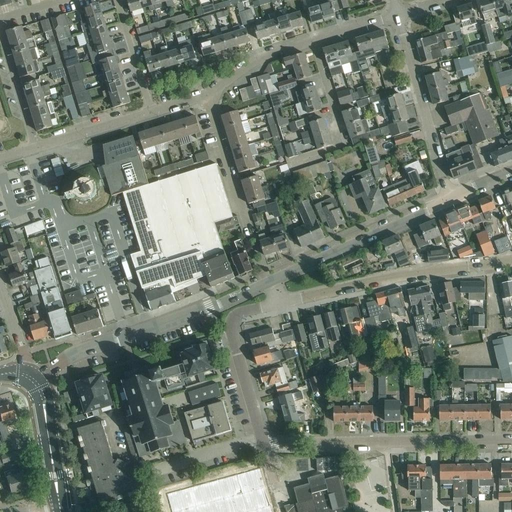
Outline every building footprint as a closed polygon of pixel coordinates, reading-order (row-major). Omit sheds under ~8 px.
[(127,0),(131,12),(142,8),(139,0),(127,0)] [(152,0),(139,0),(142,8),(154,5),(152,0)] [(164,0),(152,0),(154,5),(155,9),(162,7),(160,3),(165,2),(164,0)] [(323,0),(325,5),(320,6),(323,19),(324,19),(331,17),(333,16),(335,16),(334,12),(338,10),(338,9),(335,0),(323,0)] [(345,0),(335,0),(338,9),(348,6),(345,0)] [(483,0),(479,1),(482,11),(483,14),(485,21),(491,19),(490,19),(498,16),(497,14),(492,0),(483,0)] [(507,0),(492,0),(497,14),(505,12),(506,15),(511,13),(509,6),(510,6),(507,0)] [(215,10),(226,7),(225,1),(213,5),(215,10)] [(242,2),(242,3),(248,24),(255,21),(251,9),(245,10),(242,2)] [(81,22),(103,15),(99,3),(84,8),(85,14),(80,15),(82,21),(81,21),(81,22)] [(234,33),(238,45),(250,42),(246,29),(245,29),(243,25),(248,24),(242,3),(237,4),(239,12),(238,13),(243,25),(239,26),(239,25),(233,27),(234,33)] [(204,14),(215,10),(213,5),(213,4),(202,7),(202,9),(203,14),(204,14)] [(459,25),(460,28),(471,25),(477,24),(471,4),(457,8),(459,13),(453,15),(456,23),(456,26),(459,25)] [(308,10),(309,13),(312,23),(323,19),(319,6),(308,10)] [(229,15),(228,10),(216,13),(218,18),(229,15)] [(281,10),(275,12),(281,32),(292,29),(288,16),(283,18),(281,10)] [(271,21),(266,23),(269,36),(281,32),(275,12),(268,14),(271,21)] [(288,16),(292,29),(304,25),(300,12),(288,16)] [(170,18),(172,24),(188,19),(186,13),(170,18)] [(52,18),(55,30),(58,30),(58,28),(60,27),(61,28),(64,27),(64,26),(68,25),(65,14),(52,18)] [(84,33),(106,27),(103,15),(81,22),(84,33)] [(132,16),(138,34),(149,31),(147,25),(141,27),(137,15),(132,16)] [(159,21),(161,27),(172,24),(170,18),(159,21)] [(49,31),(52,30),(48,19),(41,21),(44,33),(46,32),(47,33),(49,32),(49,31)] [(147,25),(149,31),(150,31),(149,30),(161,27),(159,21),(148,25),(147,25)] [(173,26),(175,32),(190,27),(188,22),(173,26)] [(254,26),(255,30),(258,39),(269,36),(266,23),(254,26)] [(418,49),(449,41),(446,34),(460,30),(460,28),(459,25),(456,26),(456,23),(444,26),(446,32),(435,35),(435,36),(415,41),(418,49)] [(486,40),(487,44),(487,45),(500,42),(500,41),(499,41),(498,38),(494,39),(490,23),(481,25),(486,40)] [(162,30),(163,35),(175,32),(173,26),(162,30)] [(222,32),(227,49),(238,45),(234,33),(229,34),(227,26),(221,28),(222,32)] [(7,31),(10,43),(32,36),(30,30),(24,32),(22,27),(7,31)] [(87,45),(110,38),(106,27),(84,33),(88,44),(87,44),(87,45)] [(511,29),(503,33),(505,40),(511,37),(511,29)] [(50,44),(55,42),(54,39),(52,30),(49,31),(49,32),(47,33),(50,44)] [(369,35),(376,55),(375,52),(382,50),(382,53),(387,68),(394,66),(384,30),(369,35)] [(217,38),(211,40),(215,52),(227,49),(222,32),(215,35),(217,38)] [(139,36),(140,42),(152,39),(150,33),(139,36)] [(362,71),(362,74),(370,72),(366,58),(376,55),(369,35),(356,39),(359,51),(356,52),(356,55),(362,71)] [(10,43),(14,55),(29,50),(36,47),(33,36),(32,36),(10,43)] [(60,45),(62,53),(65,52),(64,51),(67,50),(65,43),(69,42),(68,38),(59,40),(60,45)] [(110,38),(87,45),(89,51),(93,64),(100,62),(101,62),(115,57),(110,38)] [(461,45),(465,58),(469,56),(465,44),(463,38),(449,42),(449,41),(418,49),(422,63),(431,61),(442,57),(439,50),(444,49),(444,50),(451,48),(450,47),(461,45)] [(178,43),(179,47),(184,62),(196,58),(190,39),(178,43)] [(200,43),(201,46),(204,56),(215,52),(211,40),(200,43)] [(352,56),(348,41),(335,45),(341,65),(344,74),(352,72),(353,74),(362,71),(356,55),(352,56)] [(56,53),(59,52),(55,42),(50,44),(51,47),(54,55),(57,55),(56,53)] [(500,42),(487,45),(489,52),(489,53),(502,49),(500,42)] [(474,55),(489,52),(487,45),(487,44),(477,47),(479,53),(474,55)] [(329,69),(341,65),(335,45),(323,49),(329,69)] [(157,56),(161,69),(172,66),(166,46),(161,47),(163,54),(157,56)] [(166,46),(172,66),(184,62),(179,47),(168,50),(167,46),(166,46)] [(14,55),(17,66),(36,60),(38,59),(35,48),(29,50),(14,55)] [(64,60),(65,60),(67,67),(80,63),(77,56),(69,58),(67,50),(64,51),(65,52),(62,53),(64,60)] [(144,53),(150,73),(161,69),(157,56),(152,58),(150,51),(144,53)] [(58,70),(64,69),(59,52),(56,53),(57,55),(54,55),(56,63),(58,70)] [(308,65),(304,53),(291,57),(284,59),(286,66),(293,64),(295,69),(308,65)] [(101,62),(100,62),(103,73),(119,68),(118,64),(119,63),(120,62),(118,57),(117,56),(115,57),(101,62)] [(462,70),(474,68),(471,56),(469,56),(465,58),(459,59),(461,65),(451,68),(452,73),(462,70)] [(17,66),(21,77),(37,72),(38,71),(39,70),(36,60),(17,66)] [(511,69),(502,72),(499,61),(493,63),(498,80),(511,75),(511,69)] [(80,63),(67,67),(70,75),(69,76),(71,83),(72,83),(83,79),(87,78),(82,63),(80,63)] [(271,80),(265,81),(269,94),(281,91),(297,86),(295,81),(298,80),(298,81),(311,77),(308,65),(295,69),(296,74),(288,76),(289,80),(278,83),(278,84),(273,86),(271,80)] [(107,85),(123,80),(119,68),(103,73),(107,85)] [(475,73),(474,68),(462,70),(463,76),(464,76),(475,73)] [(65,84),(68,84),(64,69),(58,70),(51,72),(53,80),(61,78),(63,77),(65,84),(63,85),(63,87),(66,86),(65,84)] [(426,77),(430,90),(445,87),(444,86),(449,85),(447,79),(442,80),(440,73),(436,74),(426,77)] [(264,75),(257,77),(263,96),(269,94),(265,81),(264,75)] [(511,75),(498,80),(500,87),(504,98),(506,104),(511,102),(509,97),(508,97),(505,85),(511,83),(511,75)] [(257,77),(250,79),(252,86),(253,86),(256,98),(263,96),(257,77)] [(75,95),(85,91),(86,91),(83,79),(72,83),(75,95)] [(23,85),(27,97),(50,90),(48,84),(41,87),(39,80),(23,85)] [(111,95),(111,96),(126,91),(123,80),(107,85),(109,89),(103,91),(104,97),(111,95)] [(454,103),(469,98),(468,92),(465,81),(459,82),(460,85),(463,85),(465,93),(463,94),(453,97),(454,103)] [(67,97),(72,96),(68,84),(65,84),(66,86),(63,87),(65,92),(62,93),(64,98),(66,97),(67,97)] [(252,86),(246,88),(250,100),(256,98),(253,86),(252,86)] [(305,102),(318,98),(314,86),(296,92),(299,103),(305,102)] [(430,90),(433,104),(448,100),(445,87),(430,90)] [(246,88),(239,90),(243,102),(250,100),(246,88)] [(469,98),(479,94),(477,88),(468,92),(469,98)] [(350,90),(347,90),(337,93),(341,105),(353,102),(351,94),(354,93),(353,89),(350,90)] [(27,97),(30,108),(46,104),(46,103),(44,97),(51,95),(50,90),(27,97)] [(381,107),(383,114),(405,107),(401,94),(396,95),(394,90),(385,93),(371,97),(373,103),(387,98),(388,105),(381,107)] [(79,107),(81,106),(81,105),(87,103),(87,102),(88,102),(85,91),(75,95),(76,98),(79,107)] [(111,96),(114,107),(130,103),(126,91),(111,96)] [(282,91),(270,95),(271,99),(271,101),(275,100),(283,97),(282,91)] [(70,108),(70,109),(73,109),(72,107),(75,106),(72,96),(67,97),(68,103),(66,104),(67,109),(70,108)] [(305,102),(299,103),(296,104),(299,116),(308,113),(309,114),(321,110),(318,98),(305,102)] [(369,105),(368,99),(357,103),(359,108),(369,105)] [(55,113),(51,101),(46,103),(46,104),(30,108),(34,119),(55,113)] [(79,107),(82,117),(90,115),(87,103),(81,105),(81,106),(79,107)] [(70,109),(74,120),(79,118),(75,106),(72,107),(73,109),(70,109)] [(409,120),(405,107),(383,114),(385,119),(392,116),(395,124),(389,126),(391,133),(393,137),(408,132),(404,121),(409,120)] [(343,113),(347,125),(360,121),(356,108),(343,113)] [(279,126),(279,127),(289,124),(288,123),(289,123),(287,117),(283,119),(280,110),(274,111),(276,117),(277,120),(279,126)] [(222,116),(225,127),(241,122),(237,111),(222,116)] [(270,126),(275,124),(272,112),(266,114),(270,126)] [(34,119),(37,131),(53,126),(51,120),(56,119),(55,113),(34,119)] [(196,116),(184,120),(189,135),(195,133),(197,139),(202,137),(196,116)] [(308,125),(306,119),(296,123),(295,122),(289,124),(291,132),(298,130),(298,129),(308,125)] [(301,133),(303,139),(328,132),(324,119),(310,123),(312,130),(301,133)] [(360,121),(347,126),(351,138),(357,136),(359,143),(370,140),(370,138),(376,136),(374,131),(370,132),(366,119),(360,121)] [(184,120),(173,123),(178,139),(189,135),(184,120)] [(225,127),(229,139),(244,134),(241,122),(225,127)] [(173,123),(161,127),(166,143),(178,139),(173,123)] [(469,133),(473,145),(498,136),(494,123),(469,133)] [(273,137),(279,136),(275,124),(270,126),(272,133),(273,137)] [(458,131),(456,124),(452,126),(444,129),(447,135),(458,131)] [(382,136),(391,133),(389,126),(380,129),(382,136)] [(161,127),(150,130),(155,146),(166,143),(161,127)] [(139,134),(142,143),(144,150),(155,146),(150,130),(139,134)] [(316,141),(318,149),(332,145),(328,132),(303,139),(304,145),(316,141)] [(394,139),(396,145),(412,140),(410,133),(394,139)] [(229,139),(232,150),(248,145),(244,134),(229,139)] [(109,187),(112,196),(121,193),(123,192),(149,185),(134,136),(104,145),(106,165),(103,166),(106,178),(109,187)] [(273,137),(276,149),(282,147),(279,136),(273,137)] [(489,153),(493,163),(495,167),(504,163),(511,160),(508,154),(511,154),(508,145),(511,144),(510,139),(507,140),(507,139),(505,140),(505,139),(500,140),(503,148),(489,153)] [(232,150),(236,161),(251,157),(258,154),(255,143),(248,145),(232,150)] [(285,145),(289,158),(297,155),(293,143),(285,145)] [(375,146),(365,149),(370,164),(379,161),(375,146)] [(464,157),(448,164),(454,179),(477,170),(476,169),(472,158),(471,156),(473,156),(470,146),(461,149),(464,157)] [(276,149),(279,156),(281,164),(287,162),(284,154),(282,147),(276,149)] [(195,155),(195,157),(197,162),(197,163),(209,159),(207,151),(195,155)] [(478,156),(472,158),(476,169),(482,167),(478,156)] [(185,161),(186,166),(194,164),(197,162),(195,157),(192,158),(185,161)] [(236,161),(239,173),(255,168),(251,157),(236,161)] [(260,165),(262,170),(281,164),(279,159),(260,165)] [(371,164),(372,167),(375,178),(381,176),(379,169),(385,167),(384,160),(378,162),(371,164)] [(173,164),(175,170),(178,169),(186,166),(185,161),(176,163),(173,164)] [(418,161),(404,167),(408,178),(415,195),(425,190),(418,175),(423,173),(418,161)] [(320,164),(323,175),(330,173),(329,172),(326,164),(325,162),(320,164)] [(283,172),(286,179),(292,177),(294,177),(293,173),(292,169),(290,163),(278,167),(280,173),(283,172)] [(149,185),(123,192),(141,252),(144,260),(136,263),(144,287),(143,288),(144,291),(151,311),(176,302),(173,293),(170,287),(205,272),(207,276),(211,287),(235,278),(224,251),(218,233),(224,231),(224,229),(221,221),(233,217),(232,214),(216,164),(207,166),(158,182),(149,185)] [(162,168),(163,173),(175,170),(173,164),(162,168)] [(314,165),(318,177),(323,175),(320,164),(314,165)] [(389,164),(385,166),(385,167),(388,176),(393,174),(389,164)] [(314,165),(309,167),(312,179),(318,177),(314,165)] [(309,167),(303,169),(307,180),(312,179),(309,167)] [(154,170),(156,176),(163,173),(162,168),(154,170)] [(303,169),(298,171),(302,182),(307,180),(303,169)] [(368,208),(374,206),(376,211),(385,207),(370,169),(352,177),(355,183),(350,186),(356,199),(363,196),(368,208)] [(293,173),(294,177),(296,184),(302,182),(298,171),(293,173)] [(242,181),(245,192),(261,187),(258,176),(242,181)] [(286,179),(288,187),(294,185),(292,177),(286,179)] [(105,188),(109,187),(106,178),(100,180),(102,186),(104,185),(105,188)] [(394,184),(401,201),(415,195),(408,178),(394,184)] [(78,191),(78,192),(79,193),(79,194),(80,195),(81,196),(82,196),(83,197),(84,197),(85,197),(87,197),(88,197),(89,196),(90,196),(91,195),(91,194),(92,193),(93,192),(93,191),(93,190),(93,188),(93,187),(92,186),(92,185),(91,184),(90,183),(89,183),(88,182),(87,182),(86,182),(85,182),(83,182),(82,182),(81,183),(80,183),(80,184),(79,185),(78,186),(78,187),(78,189),(78,190),(78,191)] [(312,183),(306,186),(311,195),(316,193),(312,183)] [(386,196),(390,206),(401,201),(394,184),(383,189),(386,196)] [(245,192),(249,204),(265,199),(261,187),(245,192)] [(511,216),(509,218),(511,224),(511,189),(511,188),(501,192),(506,206),(511,204),(511,206),(511,216)] [(483,213),(479,214),(482,222),(483,224),(484,224),(482,221),(491,218),(489,211),(496,208),(495,205),(491,196),(478,201),(482,210),(483,213)] [(314,204),(317,210),(321,219),(326,217),(331,229),(345,223),(339,208),(337,209),(337,208),(338,205),(335,199),(333,198),(331,198),(324,201),(324,200),(314,204)] [(298,239),(302,248),(325,237),(321,228),(308,200),(296,205),(305,225),(294,230),(298,239)] [(268,212),(273,211),(275,217),(281,215),(277,202),(266,206),(268,212)] [(467,205),(456,210),(461,223),(472,219),(475,225),(482,222),(479,214),(476,206),(469,209),(467,205)] [(446,219),(439,221),(443,231),(444,233),(445,236),(463,229),(461,223),(456,210),(444,214),(446,219)] [(252,216),(255,223),(261,221),(258,214),(252,216)] [(221,221),(224,229),(235,225),(240,224),(237,216),(233,217),(221,221)] [(501,220),(509,239),(511,237),(511,234),(506,219),(501,220)] [(422,231),(414,235),(419,248),(428,244),(427,241),(434,238),(436,245),(443,243),(440,236),(440,235),(434,221),(420,226),(422,231)] [(10,244),(11,244),(18,242),(18,241),(13,228),(6,231),(11,244),(10,244)] [(277,229),(271,231),(277,252),(283,250),(283,251),(288,249),(288,248),(289,248),(286,238),(285,234),(279,236),(277,229)] [(259,235),(265,255),(277,252),(271,231),(270,231),(273,238),(267,240),(264,234),(259,235)] [(394,253),(397,260),(400,266),(409,262),(407,256),(398,235),(382,241),(388,256),(394,253)] [(494,241),(499,254),(511,249),(511,248),(507,236),(494,241)] [(488,237),(479,241),(485,256),(488,256),(494,253),(488,237)] [(18,242),(11,244),(12,249),(2,253),(6,266),(20,261),(17,253),(25,250),(21,240),(18,241),(18,242)] [(231,254),(240,276),(253,270),(248,259),(249,258),(241,240),(235,242),(238,251),(231,254)] [(25,250),(28,259),(34,258),(31,248),(25,250)] [(428,252),(429,263),(449,260),(448,250),(428,252)] [(39,284),(30,287),(33,296),(41,293),(44,302),(47,310),(50,320),(54,335),(56,340),(72,334),(69,325),(51,266),(48,257),(35,261),(38,270),(35,271),(36,275),(39,284)] [(17,272),(9,275),(12,282),(14,287),(26,283),(27,288),(30,287),(39,284),(36,275),(35,271),(29,273),(32,280),(28,281),(21,263),(14,266),(17,272)] [(438,285),(440,295),(444,311),(451,309),(450,303),(455,302),(452,288),(451,282),(438,285)] [(460,287),(452,288),(455,302),(461,300),(461,293),(469,293),(469,300),(485,301),(485,292),(485,282),(460,282),(460,287)] [(511,305),(510,298),(511,297),(511,282),(501,284),(504,298),(502,299),(506,318),(511,316),(511,305)] [(429,311),(427,302),(432,301),(429,286),(419,288),(426,320),(428,330),(435,328),(430,311),(429,311)] [(401,287),(393,289),(398,311),(400,310),(400,313),(400,314),(404,330),(414,328),(413,324),(410,311),(405,312),(404,310),(406,309),(404,299),(403,297),(401,287)] [(426,320),(419,288),(408,290),(411,306),(415,305),(416,310),(415,310),(418,322),(426,320)] [(370,318),(364,319),(368,335),(378,332),(375,321),(380,320),(381,322),(393,319),(391,313),(398,311),(393,289),(376,294),(377,300),(366,303),(370,318)] [(80,290),(65,295),(68,306),(84,301),(82,297),(80,290)] [(33,296),(30,297),(32,302),(33,306),(34,307),(33,307),(36,314),(37,317),(34,318),(35,321),(36,321),(37,325),(41,324),(45,338),(54,335),(50,320),(44,322),(41,312),(40,307),(39,307),(38,304),(44,302),(41,293),(33,296)] [(360,338),(361,339),(362,342),(369,340),(368,335),(364,319),(362,320),(358,306),(339,310),(342,320),(343,326),(348,324),(351,335),(349,337),(353,339),(360,338)] [(98,309),(87,313),(93,330),(103,327),(100,317),(98,309)] [(323,315),(326,324),(327,330),(331,329),(334,342),(341,341),(333,312),(323,315)] [(439,314),(442,327),(448,326),(445,312),(439,314)] [(74,325),(77,333),(77,335),(93,330),(87,313),(72,318),(74,325)] [(36,314),(29,316),(32,325),(30,326),(35,341),(45,338),(41,324),(37,325),(36,321),(35,321),(34,318),(37,317),(36,314)] [(474,314),(474,326),(469,326),(469,331),(483,329),(484,326),(485,314),(474,314)] [(320,315),(308,318),(312,334),(309,335),(313,352),(329,348),(320,315)] [(294,326),(294,330),(295,329),(297,339),(298,343),(307,341),(302,324),(294,326)] [(293,340),(291,330),(274,335),(272,328),(249,334),(252,345),(265,342),(265,344),(267,344),(268,347),(293,340)] [(492,369),(492,377),(502,378),(502,381),(511,380),(511,335),(493,340),(500,370),(496,371),(496,369),(492,369)] [(180,364),(179,365),(183,378),(213,369),(214,374),(215,374),(213,368),(214,368),(206,344),(195,347),(195,349),(187,352),(187,353),(182,355),(184,359),(179,360),(180,364)] [(254,352),(253,352),(254,358),(256,357),(258,365),(272,361),(272,362),(282,359),(284,358),(282,351),(276,353),(274,346),(268,347),(254,351),(254,352)] [(294,348),(283,351),(286,360),(297,356),(294,348)] [(433,350),(422,353),(425,363),(435,360),(433,350)] [(349,364),(348,359),(334,364),(336,369),(349,364)] [(183,378),(179,365),(162,370),(162,369),(148,374),(146,367),(140,369),(140,368),(131,371),(131,372),(126,373),(128,380),(120,383),(120,384),(123,383),(131,409),(128,410),(131,416),(128,417),(141,456),(185,442),(178,421),(174,423),(169,405),(166,406),(164,397),(161,398),(156,382),(164,380),(167,390),(184,385),(182,378),(183,378)] [(275,369),(274,369),(272,369),(272,370),(261,374),(263,382),(265,382),(266,387),(275,384),(276,387),(278,393),(287,390),(298,387),(296,381),(288,384),(284,367),(276,369),(275,369)] [(429,370),(421,370),(421,378),(432,378),(432,368),(429,368),(429,370)] [(492,379),(492,377),(492,369),(464,369),(464,379),(492,379)] [(323,389),(323,374),(318,376),(309,379),(313,392),(323,389),(322,389),(323,389)] [(111,405),(102,375),(97,377),(82,381),(83,382),(77,383),(86,413),(72,418),(74,423),(99,415),(97,409),(111,405)] [(221,396),(217,383),(188,392),(192,405),(221,396)] [(414,406),(414,411),(414,421),(430,420),(429,410),(429,408),(433,408),(433,398),(414,399),(414,387),(406,387),(406,406),(414,406)] [(292,394),(289,395),(279,398),(286,422),(305,422),(305,414),(298,414),(292,394)] [(386,401),(386,396),(379,396),(379,414),(386,414),(386,421),(400,421),(400,400),(386,401)] [(453,406),(453,420),(466,420),(465,406),(458,406),(458,400),(452,400),(453,406)] [(226,414),(223,402),(185,413),(193,441),(223,433),(231,431),(228,418),(229,418),(228,413),(226,414)] [(347,407),(347,421),(360,421),(360,407),(359,403),(354,403),(354,407),(347,407)] [(0,427),(0,430),(3,442),(5,446),(11,444),(10,440),(5,426),(16,423),(10,404),(0,407),(0,416),(1,421),(2,421),(4,426),(0,427)] [(501,419),(511,419),(511,404),(501,405),(501,419)] [(478,406),(478,420),(491,420),(491,405),(478,406)] [(440,420),(453,420),(453,406),(439,406),(440,420)] [(465,406),(466,420),(478,420),(478,406),(465,406)] [(334,422),(347,421),(347,407),(334,407),(334,422)] [(360,407),(360,421),(373,421),(373,407),(360,407)] [(98,496),(101,505),(106,504),(106,503),(118,499),(118,500),(124,499),(123,497),(129,496),(129,497),(139,494),(139,493),(145,491),(139,471),(138,466),(139,465),(136,456),(127,427),(123,428),(135,466),(130,468),(126,466),(129,460),(120,455),(117,461),(113,459),(103,427),(106,426),(105,420),(78,429),(80,436),(78,437),(82,448),(83,447),(85,454),(84,454),(85,460),(87,460),(89,467),(87,467),(89,473),(91,472),(93,479),(88,480),(94,498),(98,496)] [(0,456),(2,463),(17,459),(15,452),(0,456)] [(334,455),(310,455),(310,468),(334,467),(334,455)] [(491,464),(479,465),(479,480),(479,486),(493,486),(494,478),(492,478),(491,464)] [(511,479),(511,464),(501,464),(502,478),(498,478),(498,485),(508,485),(508,479),(511,479)] [(408,490),(421,490),(423,490),(424,487),(423,487),(423,479),(419,479),(418,465),(408,465),(408,466),(402,466),(401,468),(402,479),(408,479),(408,480),(408,490)] [(426,465),(418,465),(419,479),(423,479),(423,487),(424,487),(423,490),(421,490),(421,496),(426,496),(426,501),(428,501),(428,504),(432,504),(433,504),(432,479),(432,467),(426,467),(426,465)] [(440,485),(453,485),(453,465),(440,465),(440,485)] [(454,498),(466,498),(466,480),(466,465),(453,465),(453,485),(454,485),(454,498)] [(479,486),(479,480),(479,465),(466,465),(466,480),(472,480),(472,496),(478,496),(478,486),(479,486)] [(14,469),(5,472),(6,477),(8,484),(8,487),(9,486),(11,493),(26,489),(20,469),(15,471),(14,469)] [(272,511),(261,469),(167,494),(171,511),(272,511)] [(325,479),(323,474),(308,478),(309,484),(294,488),(298,503),(286,506),(287,511),(354,511),(354,509),(350,510),(340,475),(325,479)] [(426,496),(421,496),(421,510),(421,511),(422,511),(427,511),(429,511),(433,511),(433,504),(432,504),(428,504),(428,501),(426,501),(426,496)]
